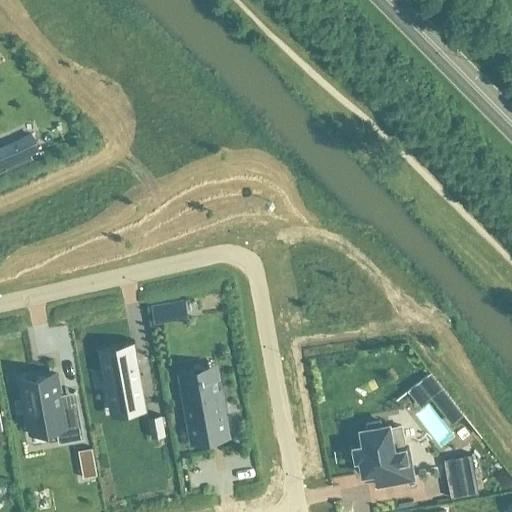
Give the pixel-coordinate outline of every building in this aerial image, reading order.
[(14,139),(0,145),(0,167),(22,157),(14,139)] [(134,340),(98,346),(108,401),(124,398),(125,406),(146,402),(134,340)] [(443,386),(431,371),(419,381),(431,396),(443,386)] [(57,373),(21,379),(31,431),(56,426),(58,442),(84,437),(77,398),(62,401),(57,373)] [(199,377),(181,380),(192,441),(211,437),(210,434),(227,431),(217,374),(203,376),(203,374),(199,375),(199,377)] [(161,414),(148,417),(152,437),(165,435),(161,414)] [(374,470),(377,484),(413,478),(407,444),(405,444),(401,425),(389,427),(389,423),(381,424),(380,420),(366,422),(367,427),(361,428),(363,436),(364,444),(354,446),(356,457),(360,457),(363,472),(374,470)] [(96,467),(92,447),(78,449),(81,469),(96,467)] [(472,453),(444,458),(447,474),(475,469),(472,453)]
